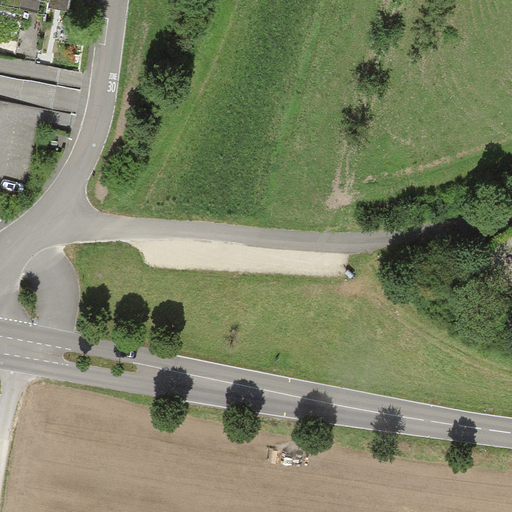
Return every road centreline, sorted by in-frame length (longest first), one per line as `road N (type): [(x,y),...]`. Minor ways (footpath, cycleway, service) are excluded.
road 1 (secondary): [(0,342),(511,431)]
road 2 (track): [(51,215),(97,227),(347,241),(460,226),(511,205)]
road 3 (residential): [(115,0),(95,130),(61,202),(0,265)]
